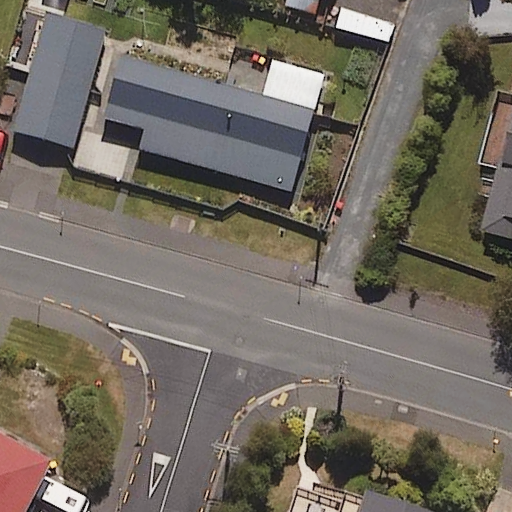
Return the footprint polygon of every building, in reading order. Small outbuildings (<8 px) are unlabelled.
[(48,14),(14,134),(74,151),(109,31),(48,14)] [(228,34),(185,21),(177,48),(221,60),(228,34)] [(313,112),(122,61),(105,122),(145,132),(139,155),(291,196),(313,112)] [(511,138),(486,231),(511,237),(511,138)] [(0,511),(26,511),(50,468),(0,441),(0,511)] [(411,511),(366,498),(362,511),(411,511)]
